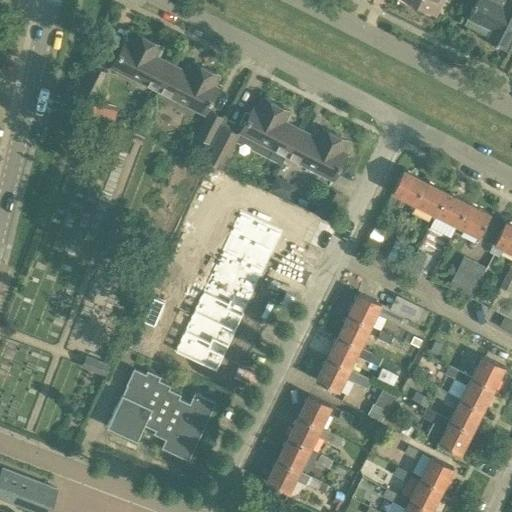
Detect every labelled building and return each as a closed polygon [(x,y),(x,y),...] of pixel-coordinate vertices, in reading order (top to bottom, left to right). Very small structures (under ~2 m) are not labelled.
[(412,0),(436,12),(441,0),(412,0)] [(511,0),(499,0),(498,3),(494,0),(475,0),(468,16),(492,28),(486,38),(504,47),(511,31),(511,0)] [(158,44),(132,31),(127,41),(123,39),(110,65),(157,89),(170,63),(152,55),(158,44)] [(216,74),(191,61),(186,72),(170,63),(157,89),(203,112),(216,87),(211,84),(216,74)] [(94,92),(105,71),(92,65),(82,85),(94,92)] [(94,112),(97,98),(84,95),(81,109),(94,112)] [(286,110),(260,97),(255,108),(251,106),(238,130),(286,154),(298,130),(281,121),(286,110)] [(209,143),(223,117),(209,110),(195,136),(209,143)] [(222,167),(239,134),(221,124),(210,145),(213,147),(206,159),(222,167)] [(345,140),(319,127),(314,138),(298,130),(286,154),(331,178),(344,153),(339,151),(345,140)] [(414,200),(425,179),(404,168),(392,189),(414,200)] [(280,175),(274,188),(292,196),(298,182),(280,175)] [(435,211),(446,190),(425,179),(414,200),(435,211)] [(330,219),(342,194),(327,187),(315,212),(330,219)] [(446,190),(435,211),(428,225),(449,236),(456,222),(468,201),(446,190)] [(478,233),(489,212),(468,201),(456,222),(478,233)] [(240,212),(174,351),(217,371),(283,232),(240,212)] [(511,250),(511,223),(505,220),(494,241),(511,250)] [(377,248),(381,240),(370,234),(366,242),(377,248)] [(398,259),(402,261),(397,271),(416,281),(425,262),(402,251),(398,259)] [(447,286),(459,292),(475,260),(463,255),(447,286)] [(475,260),(459,292),(470,297),(471,297),(471,296),(486,266),(475,260)] [(511,265),(510,264),(499,287),(511,292),(511,290),(511,265)] [(359,291),(348,314),(370,324),(372,325),(378,312),(400,324),(404,315),(415,321),(422,306),(397,294),(391,307),(359,291)] [(511,307),(505,304),(501,311),(510,316),(511,312),(511,307)] [(348,314),(337,335),(360,346),(370,324),(348,314)] [(511,331),(511,318),(503,314),(498,325),(511,331)] [(381,330),(377,338),(378,339),(389,344),(393,336),(381,330)] [(337,335),(327,357),(349,368),(355,355),(378,366),(382,357),(360,346),(337,335)] [(413,335),(410,342),(417,346),(421,339),(413,335)] [(434,340),(429,349),(436,353),(441,343),(434,340)] [(493,387),(504,366),(482,354),(471,376),(493,387)] [(104,376),(110,364),(87,355),(83,367),(104,376)] [(371,379),(361,374),(349,368),(327,357),(316,379),(338,390),(345,376),(367,388),(371,379)] [(493,387),(471,376),(448,364),(444,373),(455,379),(453,382),(460,386),(463,382),(467,384),(460,397),(482,409),(493,387)] [(417,365),(414,372),(413,372),(422,377),(426,370),(418,366),(417,365)] [(145,374),(134,368),(107,427),(137,441),(144,425),(155,430),(153,434),(165,439),(161,447),(188,460),(215,401),(195,392),(190,402),(180,398),(182,394),(170,389),(171,385),(159,380),(161,376),(147,370),(145,374)] [(208,386),(206,392),(213,395),(216,389),(208,386)] [(471,430),(482,409),(460,397),(437,386),(433,394),(443,400),(442,403),(454,408),(449,418),(471,430)] [(429,400),(429,399),(415,392),(411,399),(426,406),(429,400)] [(320,427),(320,425),(331,404),(308,393),(297,415),(320,427)] [(380,419),(385,410),(375,404),(370,414),(380,419)] [(471,430),(449,418),(427,408),(423,416),(434,421),(427,434),(460,451),(471,430)] [(350,424),(354,415),(341,409),(337,418),(350,424)] [(400,433),(407,421),(392,412),(385,424),(400,433)] [(320,427),(297,415),(287,437),(309,448),(316,434),(339,446),(343,436),(320,425),(320,427)] [(299,470),(306,456),(309,448),(287,437),(276,458),(299,470)] [(416,459),(421,449),(408,443),(403,453),(416,459)] [(328,468),(332,459),(320,453),(315,461),(328,468)] [(441,488),(452,466),(431,455),(419,477),(441,488)] [(288,492),(299,470),(276,458),(265,481),(288,492)] [(406,480),(410,471),(396,465),(392,474),(406,480)] [(0,470),(0,496),(41,511),(46,511),(56,488),(1,467),(0,470)] [(317,488),(321,480),(310,475),(306,483),(317,488)] [(430,510),(441,488),(419,477),(408,498),(430,510)] [(394,502),(398,493),(386,487),(381,496),(394,502)] [(428,511),(430,510),(408,498),(401,511),(428,511)]
